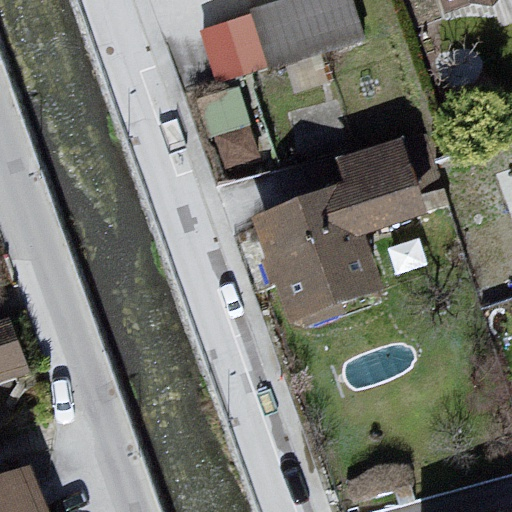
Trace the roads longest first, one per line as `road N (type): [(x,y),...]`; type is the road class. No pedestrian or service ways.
road 1 (residential): [(86,0),(265,511)]
road 2 (residential): [(134,511),(0,127)]
